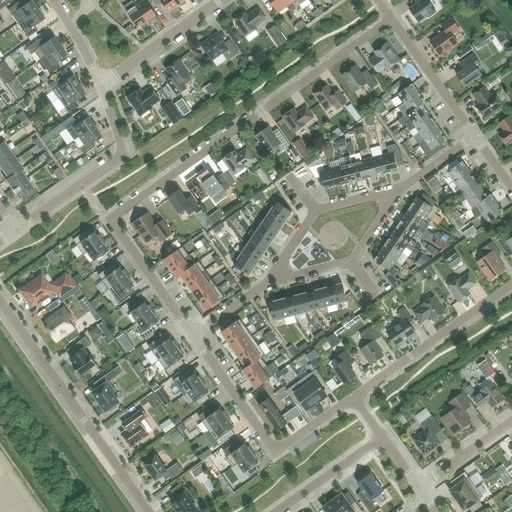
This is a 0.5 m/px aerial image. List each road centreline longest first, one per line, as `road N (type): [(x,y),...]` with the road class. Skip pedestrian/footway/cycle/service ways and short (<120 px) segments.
road 1 (residential): [(191,336),(109,220),(390,18)]
road 2 (residential): [(0,301),(148,511)]
road 3 (residential): [(15,230),(120,155),(98,87)]
road 4 (residential): [(352,397),(511,284)]
road 5 (residential): [(98,87),(221,0)]
road 6 (residential): [(473,137),(390,18)]
road 7 (residential): [(274,453),(191,336)]
road 8 (residential): [(275,511),(382,437)]
